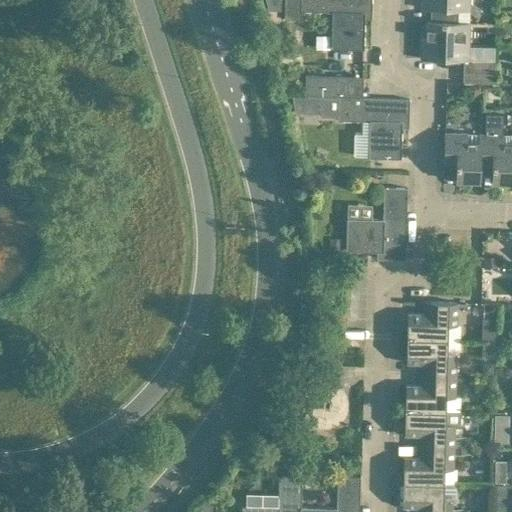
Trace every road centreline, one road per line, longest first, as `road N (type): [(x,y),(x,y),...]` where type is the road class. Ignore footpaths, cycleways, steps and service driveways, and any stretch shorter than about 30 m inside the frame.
road 1 (trunk): [(138,0),(201,196),(203,278),(194,334),(171,376),(109,436),(77,451),(0,462)]
road 2 (primary): [(144,511),(186,467),(240,385),(266,280),(258,182),(204,0)]
road 3 (residential): [(379,511),(383,294),(421,266),(424,210)]
road 4 (residential): [(424,210),(428,89),(392,51),(391,0)]
